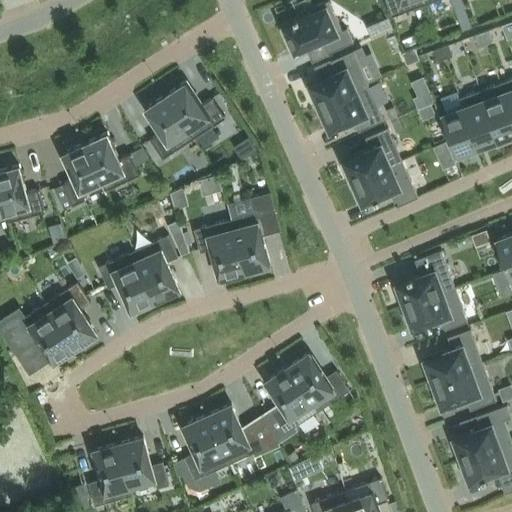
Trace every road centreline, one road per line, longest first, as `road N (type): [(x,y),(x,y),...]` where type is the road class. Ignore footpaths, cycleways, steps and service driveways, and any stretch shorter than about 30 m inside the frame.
road 1 (residential): [(349,267),(162,318),(59,389),(76,426),(200,392),(355,290)]
road 2 (residential): [(0,136),(74,116),(233,17)]
road 3 (residential): [(336,239),(233,17)]
road 4 (residential): [(436,511),(355,290)]
road 5 (residential): [(336,239),(511,163)]
road 6 (residential): [(511,203),(349,267)]
